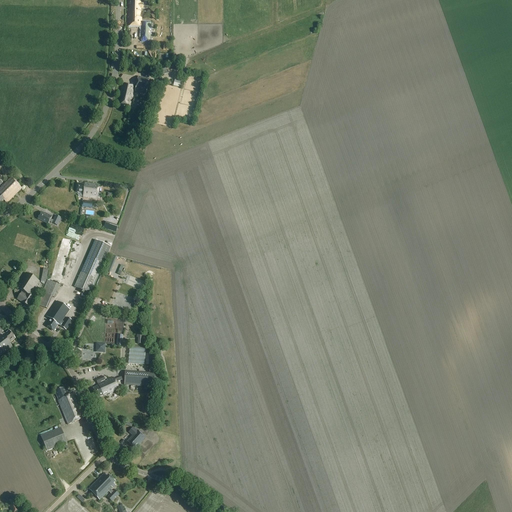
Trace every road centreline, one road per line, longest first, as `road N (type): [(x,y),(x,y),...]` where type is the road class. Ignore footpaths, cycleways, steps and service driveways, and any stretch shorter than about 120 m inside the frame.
road 1 (unclassified): [(0,220),(75,152),(106,111),(118,0)]
road 2 (tertiary): [(107,453),(71,370),(0,303)]
road 3 (track): [(186,61),(323,7),(323,0)]
road 4 (tertiary): [(214,511),(107,453)]
